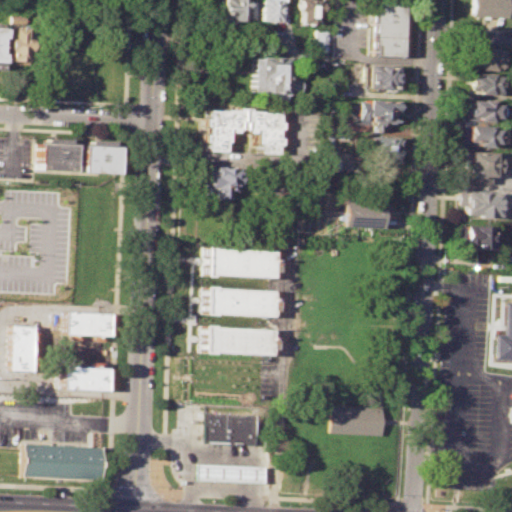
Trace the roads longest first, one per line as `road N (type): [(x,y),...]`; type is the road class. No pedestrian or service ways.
road 1 (residential): [(438,0),(409,511)]
road 2 (tertiary): [(155,0),(132,511)]
road 3 (residential): [(0,111),(152,120)]
